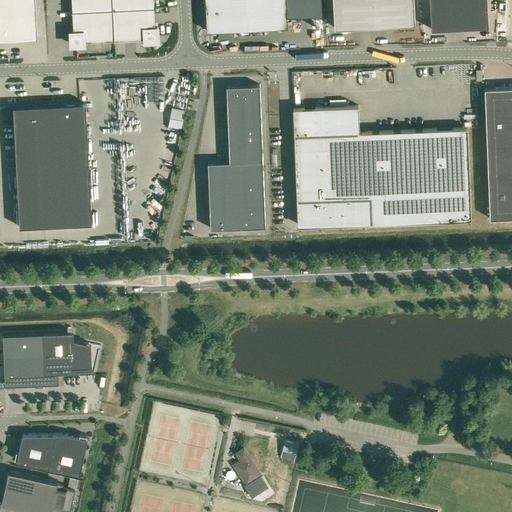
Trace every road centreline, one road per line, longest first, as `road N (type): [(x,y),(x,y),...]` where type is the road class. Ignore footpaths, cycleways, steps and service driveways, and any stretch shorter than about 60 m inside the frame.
road 1 (unclassified): [(511,54),(188,65)]
road 2 (primary): [(225,277),(511,266)]
road 3 (unclassified): [(0,72),(188,65)]
road 4 (primary): [(225,277),(163,271),(89,283)]
road 5 (primary): [(89,283),(163,288),(225,277)]
